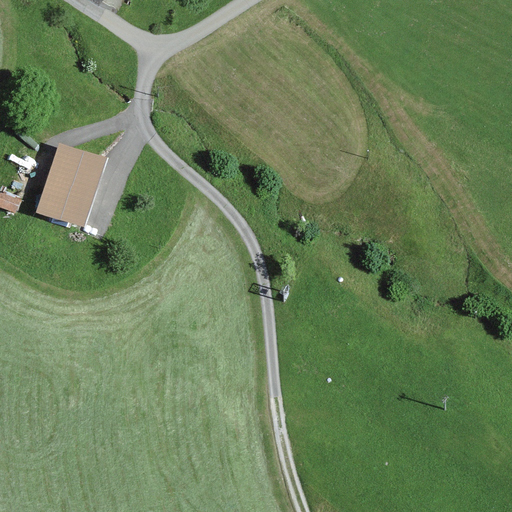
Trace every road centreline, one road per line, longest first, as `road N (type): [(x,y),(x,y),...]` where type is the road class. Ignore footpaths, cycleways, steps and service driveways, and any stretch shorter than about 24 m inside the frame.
road 1 (track): [(316,511),(288,443),(257,249),(152,137)]
road 2 (unclassified): [(250,0),(156,48),(80,0)]
